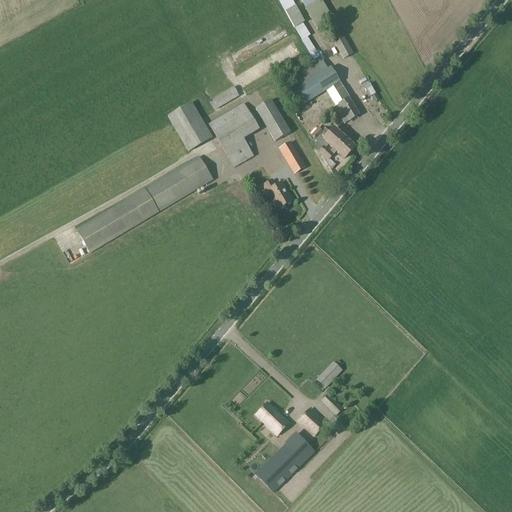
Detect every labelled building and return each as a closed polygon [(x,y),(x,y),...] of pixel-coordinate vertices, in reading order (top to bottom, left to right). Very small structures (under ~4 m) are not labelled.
[(301,41),(313,61),(298,71),(304,81),(326,67),(307,38),(310,36),(302,24),(304,23),(295,7),(291,0),(277,0),(284,12),(285,12),(294,29),(301,40),(301,41)] [(338,38),(332,41),(336,48),(343,60),(352,55),(342,36),(337,27),(333,29),(338,38)] [(233,67),(284,40),(280,32),(259,42),(261,46),(254,49),(253,47),(229,60),(233,67)] [(282,57),(271,61),(274,69),(285,65),(282,57)] [(349,98),(330,67),(293,90),(302,106),(328,91),(337,105),(348,123),(359,116),(349,98)] [(363,87),(369,98),(371,97),(374,103),(379,101),(376,94),(375,95),(370,84),(363,87)] [(211,101),(217,110),(239,97),(233,88),(211,101)] [(254,110),(274,143),(291,134),(271,100),(254,110)] [(187,153),(211,139),(190,104),(166,118),(187,153)] [(243,105),(209,125),(234,168),(253,157),(243,140),(258,131),(243,105)] [(316,142),(324,134),(318,128),(310,137),(316,142)] [(333,129),(323,141),(332,149),(330,152),(324,146),(318,152),(328,161),(333,156),(333,155),(336,152),(344,160),(354,148),(333,129)] [(306,168),(291,143),(278,150),(294,175),(306,168)] [(90,253),(212,181),(198,158),(77,230),(90,253)] [(292,202),(281,184),(275,187),(272,181),(263,187),(272,202),(273,201),(278,210),(292,202)] [(333,363),(316,381),(325,390),(342,372),(333,363)] [(341,412),(343,410),(328,395),(321,402),(336,417),(340,413),(341,412)] [(267,404),(255,417),(276,437),(288,424),(267,404)] [(297,423),(313,438),(326,426),(309,410),(297,423)] [(254,475),(273,494),(304,464),(303,462),(313,453),(314,454),(319,449),(311,440),(306,444),(295,434),(279,449),(286,456),(280,450),(254,475)]
